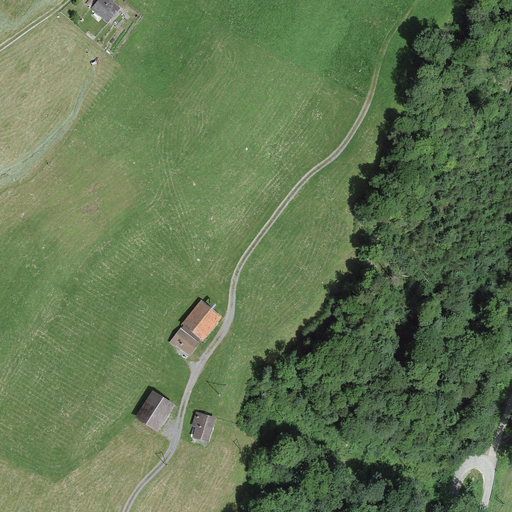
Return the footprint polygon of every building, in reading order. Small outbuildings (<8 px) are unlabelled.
[(102,0),(93,10),(108,23),(118,11),(110,5),(112,3),(109,0),(102,0)] [(183,323),(204,339),(223,316),(202,299),(183,323)] [(201,339),(184,326),(171,341),(189,355),(201,339)] [(137,416),(157,429),(174,403),(154,390),(137,416)] [(214,417),(196,412),(192,424),(197,425),(194,435),(207,439),(214,417)]
